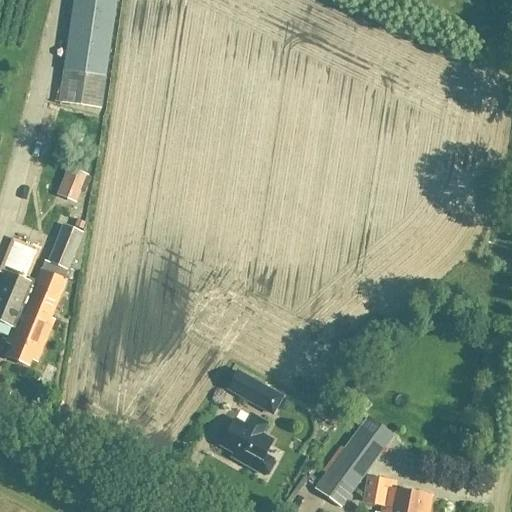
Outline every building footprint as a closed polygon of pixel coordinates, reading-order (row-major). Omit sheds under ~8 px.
[(116,0),(75,0),(63,80),(79,83),(76,108),(99,111),(116,0)] [(83,194),(89,180),(68,171),(59,193),(76,200),(79,192),(83,194)] [(82,233),(63,226),(48,263),(45,262),(35,285),(25,281),(38,251),(12,241),(0,269),(0,272),(4,274),(0,284),(0,322),(12,328),(6,344),(11,346),(6,358),(29,367),(31,361),(36,363),(54,320),(50,319),(65,281),(63,280),(82,233)] [(258,408),(268,391),(237,373),(227,390),(258,408)] [(231,458),(243,465),(264,477),(268,476),(274,465),(273,461),(264,456),(272,442),(261,436),(267,425),(252,417),(246,428),(234,421),(220,447),(233,454),(231,458)] [(366,418),(357,431),(314,489),(340,508),(383,450),(392,437),(366,418)] [(371,478),(367,503),(382,506),(381,511),(428,511),(432,498),(386,489),(387,481),(371,478)]
